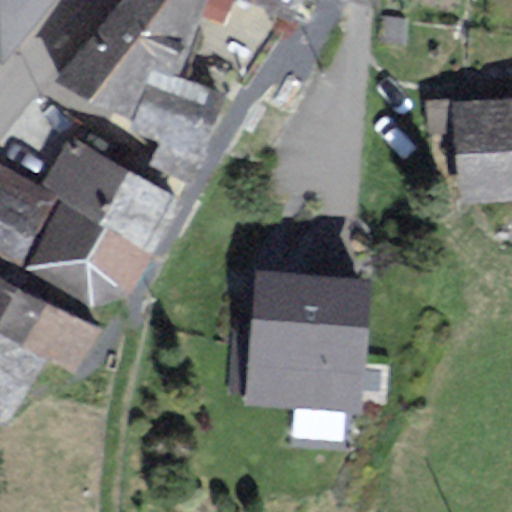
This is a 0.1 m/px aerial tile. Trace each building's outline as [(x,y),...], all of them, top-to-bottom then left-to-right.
[(0,0),(0,28),(9,34),(35,0),(0,0)] [(153,55),(177,62),(199,18),(206,22),(191,58),(245,77),(290,4),(292,0),(120,0),(118,3),(62,71),(136,103),(153,55)] [(223,85),(154,69),(138,120),(202,136),(223,85)] [(511,193),(511,100),(450,105),(457,198),(511,193)] [(71,197),(32,262),(93,299),(123,288),(149,244),(175,200),(114,164),(76,142),(50,185),(71,197)] [(52,196),(0,168),(0,249),(18,259),(52,196)] [(355,399),(366,275),(265,266),(254,390),(355,399)] [(0,405),(7,409),(39,349),(70,365),(90,327),(16,287),(0,278),(0,405)]
